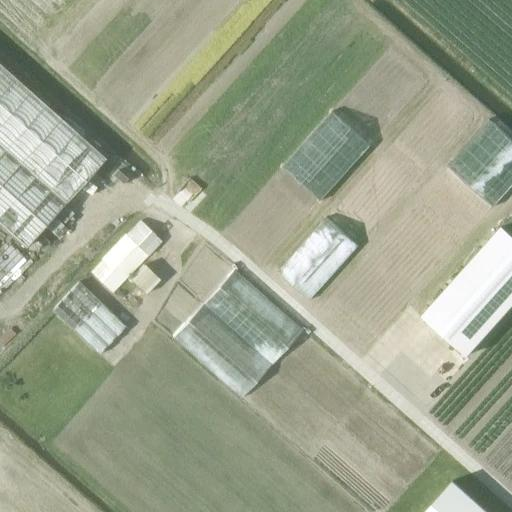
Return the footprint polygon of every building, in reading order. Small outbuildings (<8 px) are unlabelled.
[(0,65),(0,220),(33,249),(108,161),(0,65)] [(124,169),(107,188),(126,201),(142,186),(124,169)] [(511,235),(502,227),(422,316),(467,356),(511,305),(511,235)] [(125,326),(78,281),(51,310),(98,354),(125,326)] [(453,480),(424,511),(488,511),(456,483),(453,480)]
